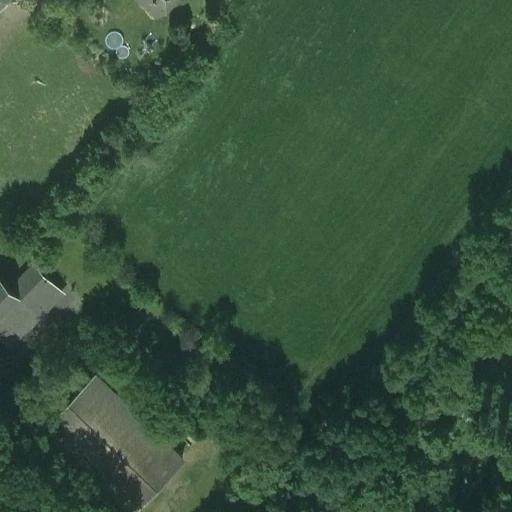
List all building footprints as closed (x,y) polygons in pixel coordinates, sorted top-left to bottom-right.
[(170,0),(135,0),(153,18),(170,0)] [(21,299),(0,277),(0,331),(12,344),(62,293),(44,276),(21,299)] [(182,456),(96,372),(54,415),(140,499),(182,456)] [(140,499),(54,415),(42,427),(128,511),(140,499)] [(53,471),(44,459),(23,475),(50,511),(69,511),(72,510),(47,476),(53,471)]
